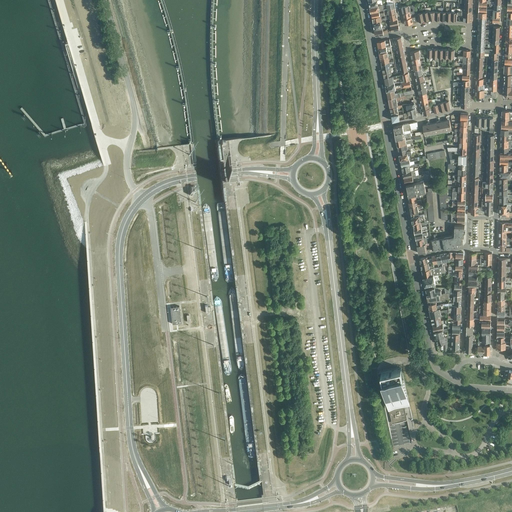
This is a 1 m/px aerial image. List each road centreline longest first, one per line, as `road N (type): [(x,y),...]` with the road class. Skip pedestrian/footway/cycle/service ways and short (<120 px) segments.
road 1 (secondary): [(145,479),(130,437),(117,259),(124,225),(142,199)]
road 2 (unclassified): [(142,199),(126,171),(134,112),(105,0)]
road 3 (secondary): [(326,221),(350,414)]
road 4 (residential): [(452,378),(433,364),(410,256)]
road 5 (residential): [(410,256),(385,125)]
road 6 (unknown): [(0,209),(131,184)]
road 7 (secondary): [(142,199),(172,180),(264,172)]
road 8 (secondary): [(316,0),(317,122)]
